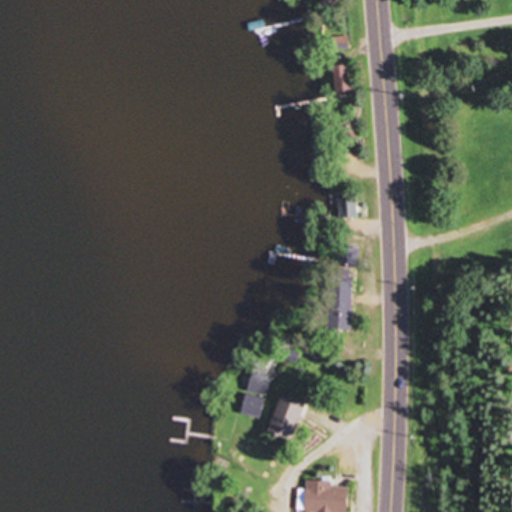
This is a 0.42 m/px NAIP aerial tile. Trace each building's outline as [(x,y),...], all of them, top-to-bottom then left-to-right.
[(361,218),(359,193),(340,195),(342,219),(361,218)] [(333,332),(354,332),(355,261),(334,261),(333,332)] [(263,421),(275,380),(256,374),(244,415),(263,421)] [(296,443),(310,406),(286,397),(272,435),(296,443)] [(309,483),(308,511),(350,511),(351,484),(309,483)]
